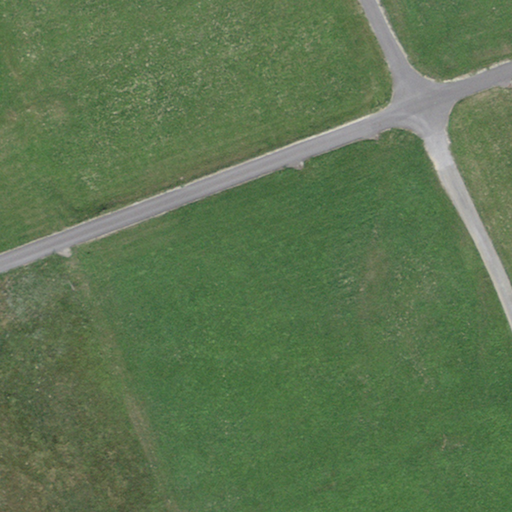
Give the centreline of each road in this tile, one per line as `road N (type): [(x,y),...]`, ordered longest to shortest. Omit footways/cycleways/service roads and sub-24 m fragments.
road 1 (unclassified): [(416,103),(0,261)]
road 2 (track): [(416,103),(511,308)]
